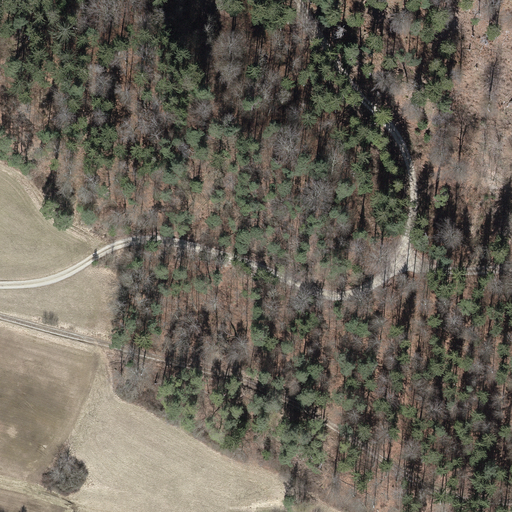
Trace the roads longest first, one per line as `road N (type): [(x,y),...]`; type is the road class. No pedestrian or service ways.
road 1 (track): [(294,0),(396,127),(413,160),(422,206),(402,266),(367,288),(334,293),(166,239),(118,243),(66,274),(0,285)]
road 2 (track): [(0,320),(232,376),(290,399),(429,487),(511,502)]
